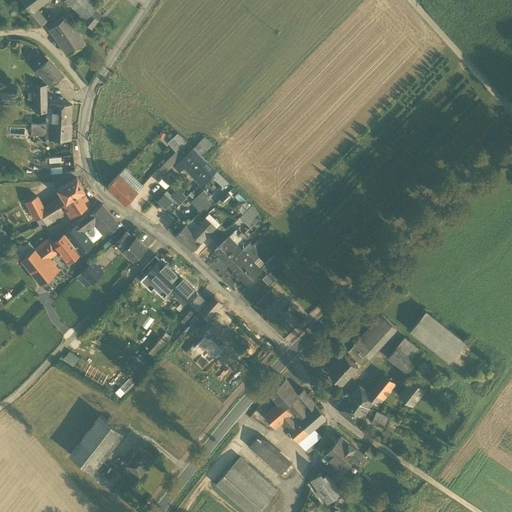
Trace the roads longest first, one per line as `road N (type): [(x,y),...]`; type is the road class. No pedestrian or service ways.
road 1 (tertiary): [(286,355),(511,128)]
road 2 (unclassified): [(166,240),(0,406)]
road 3 (tertiary): [(154,511),(286,355)]
road 4 (residential): [(166,240),(102,196),(86,159),(89,93)]
road 5 (track): [(333,417),(478,511)]
road 6 (residential): [(286,355),(166,240)]
road 7 (track): [(511,113),(409,0)]
road 8 (residential): [(286,355),(333,417),(304,480)]
road 9 (track): [(431,481),(508,369)]
